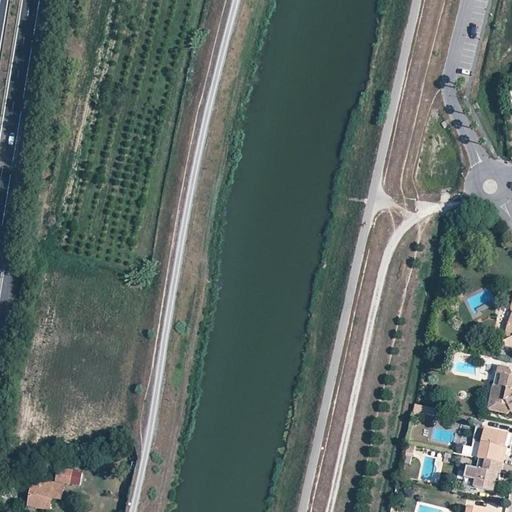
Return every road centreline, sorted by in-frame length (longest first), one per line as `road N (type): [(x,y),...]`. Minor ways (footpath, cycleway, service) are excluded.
road 1 (track): [(430,204),(385,256),(329,511)]
road 2 (unclassified): [(0,324),(54,0)]
road 3 (primary): [(0,184),(30,0)]
road 4 (residential): [(483,171),(448,85),(468,0)]
